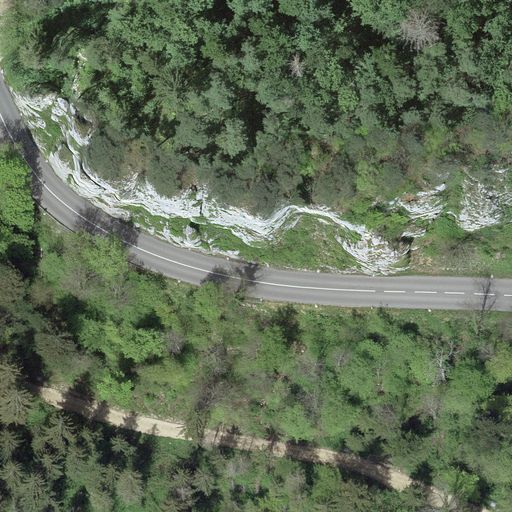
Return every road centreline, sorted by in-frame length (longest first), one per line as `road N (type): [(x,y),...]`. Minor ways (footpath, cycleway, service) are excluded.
road 1 (tertiary): [(0,112),(29,165),(59,198),(111,234),(176,262),(296,286),(511,295)]
road 2 (track): [(0,351),(77,398),(276,458),(419,488),(480,511)]
